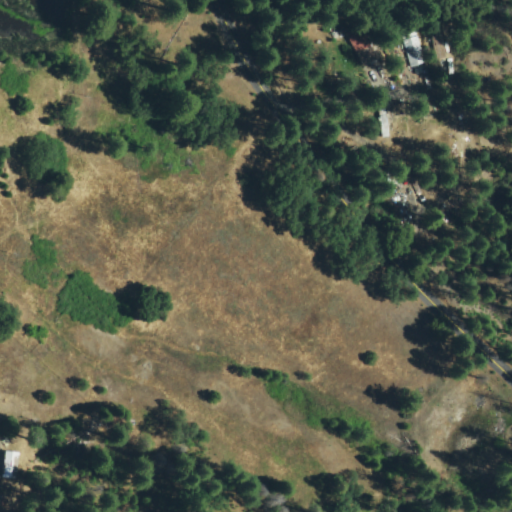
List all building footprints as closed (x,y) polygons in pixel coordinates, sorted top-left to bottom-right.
[(374,59),(363,65),(347,34),(358,28),(374,59)] [(430,31),(441,29),(447,57),(436,60),(430,31)] [(403,39),(421,34),(429,63),(411,68),(403,39)] [(421,67),(429,65),(435,83),(426,85),(421,67)] [(379,106),(386,105),(390,137),(383,138),(379,106)] [(4,451),(16,452),(13,480),(1,478),(4,451)]
